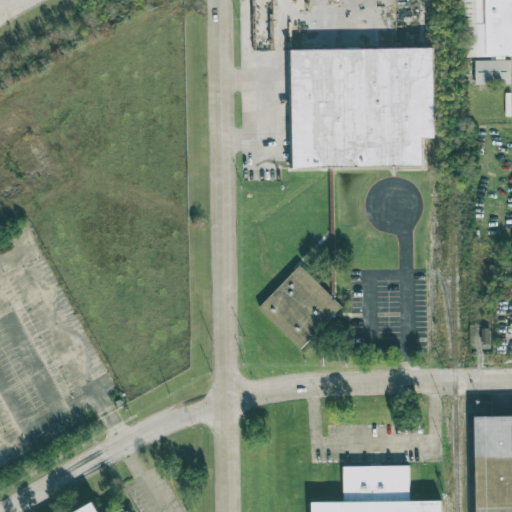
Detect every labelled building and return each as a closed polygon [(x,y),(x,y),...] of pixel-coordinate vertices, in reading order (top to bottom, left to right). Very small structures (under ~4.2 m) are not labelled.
[(488,0),(511,0),(511,51),(489,52),(488,0)] [(292,49),(440,48),(441,139),(427,140),(427,169),(293,170),(292,49)] [(477,59),(511,59),(511,84),(477,84),(477,59)] [(302,263),(344,305),(304,347),(262,307),(302,263)] [(478,511),(478,414),(511,413),(511,511),(478,511)] [(343,469),(410,468),(411,500),(443,500),(443,511),(315,511),(315,503),(343,503),(343,469)] [(79,511),(99,501),(104,511),(129,511),(131,511),(79,511)]
